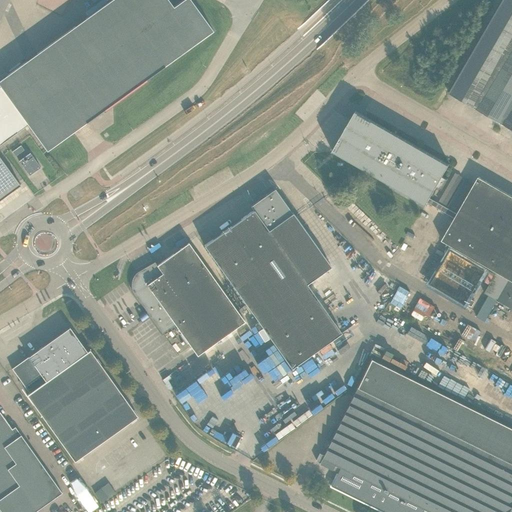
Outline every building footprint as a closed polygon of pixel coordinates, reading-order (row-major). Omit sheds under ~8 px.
[(0,0),(0,19),(9,0),(0,0)] [(167,0),(110,0),(0,80),(0,86),(3,91),(28,125),(47,151),(213,31),(190,0),(182,0),(173,7),(167,0)] [(511,129),(511,0),(502,0),(449,93),(511,129)] [(0,199),(20,185),(0,157),(0,144),(28,125),(3,91),(0,92),(0,199)] [(442,189),(448,178),(443,175),(449,165),(355,111),(332,151),(425,205),(427,203),(454,218),(442,240),(511,281),(511,196),(478,177),(457,214),(430,198),(437,186),(442,189)] [(15,156),(24,150),(20,145),(12,152),(15,156)] [(29,175),(40,167),(30,153),(19,161),(29,175)] [(292,213),(275,189),(250,206),(253,210),(204,246),(291,368),(341,333),(306,284),(331,267),(292,213)] [(211,274),(188,243),(157,265),(155,262),(138,272),(136,273),(134,275),(133,276),(132,279),(131,281),(131,283),(131,285),(131,288),(132,290),(133,292),(134,294),(147,312),(146,313),(145,312),(139,317),(142,321),(148,317),(148,316),(149,315),(162,334),(175,325),(197,356),(245,322),(211,274)] [(404,304),(410,292),(400,286),(393,298),(404,304)] [(412,316),(422,320),(424,315),(433,319),(438,306),(419,298),(412,316)] [(431,354),(438,341),(399,319),(392,331),(431,354)] [(87,352),(69,327),(12,369),(29,393),(27,395),(74,462),(137,417),(90,350),(87,352)] [(331,486),(383,511),(511,511),(511,428),(371,359),(323,456),(319,454),(316,461),(320,463),(319,464),(332,470),(334,466),(340,468),(331,486)] [(472,359),(468,366),(489,379),(493,372),(472,359)] [(207,388),(225,377),(219,366),(201,377),(207,388)] [(239,406),(231,409),(234,416),(242,413),(239,406)] [(12,429),(0,413),(0,412),(0,511),(34,511),(61,493),(15,427),(12,429)] [(214,437),(226,442),(227,438),(216,433),(214,437)] [(235,451),(241,440),(232,436),(226,446),(235,451)]
